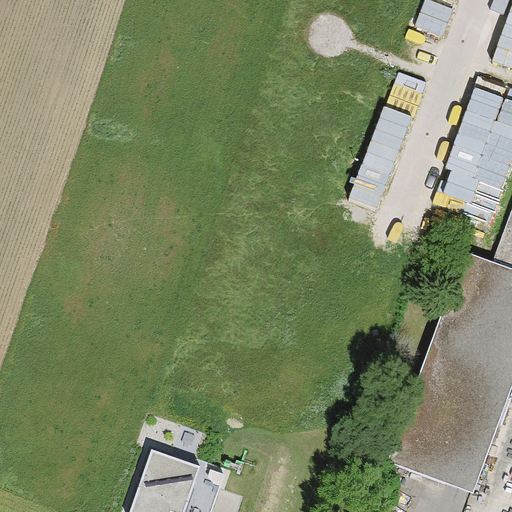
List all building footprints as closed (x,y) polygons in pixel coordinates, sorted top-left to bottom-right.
[(446,32),(454,3),(441,0),(421,0),(416,24),(446,32)] [(511,64),(511,3),(494,58),(511,64)] [(418,112),(430,79),(403,68),(390,102),(418,112)] [(511,92),(477,79),(435,192),(491,213),(511,157),(511,92)] [(379,112),(353,198),(382,207),(408,121),(379,112)] [(511,266),(511,216),(496,261),(511,266)] [(464,249),(389,454),(489,491),(511,428),(511,266),(496,261),(464,249)] [(183,511),(201,461),(150,444),(126,511),(183,511)]
